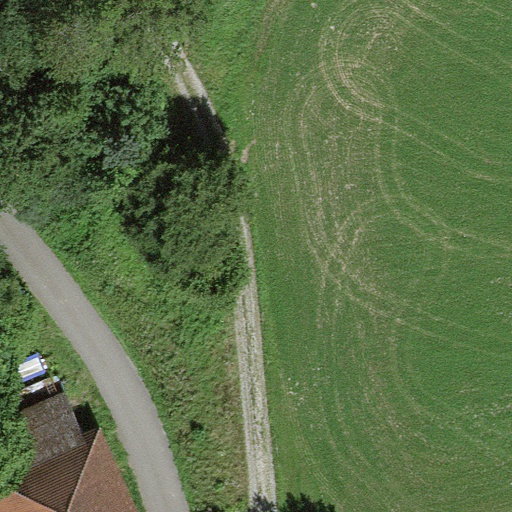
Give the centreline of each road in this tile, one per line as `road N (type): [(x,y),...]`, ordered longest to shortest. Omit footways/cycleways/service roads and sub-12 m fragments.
road 1 (track): [(137,0),(196,116),(250,332),(263,511)]
road 2 (unclassified): [(159,511),(140,446),(84,335),(0,221)]
